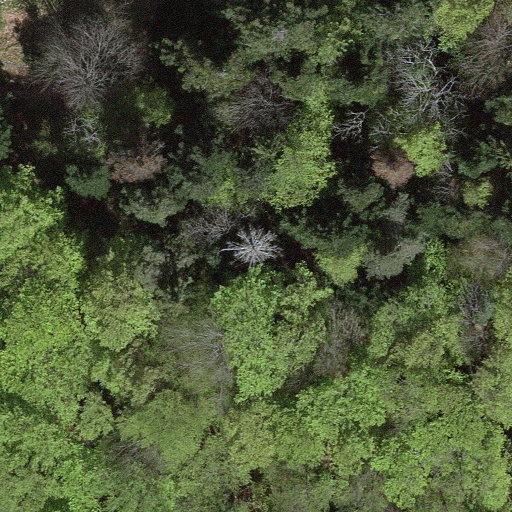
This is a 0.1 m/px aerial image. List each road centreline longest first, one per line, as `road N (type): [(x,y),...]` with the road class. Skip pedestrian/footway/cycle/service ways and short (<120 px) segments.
road 1 (track): [(511,83),(122,95),(0,75)]
road 2 (track): [(0,244),(76,442),(119,511)]
